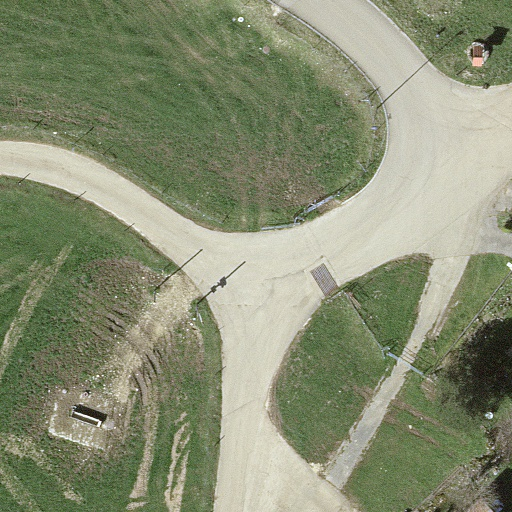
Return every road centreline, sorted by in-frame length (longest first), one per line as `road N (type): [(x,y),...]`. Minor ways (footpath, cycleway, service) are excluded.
road 1 (unclassified): [(261,285),(380,212),(446,156),(400,73),(325,0)]
road 2 (unclassified): [(0,156),(94,182),(261,285)]
road 3 (unclassified): [(228,511),(261,285)]
